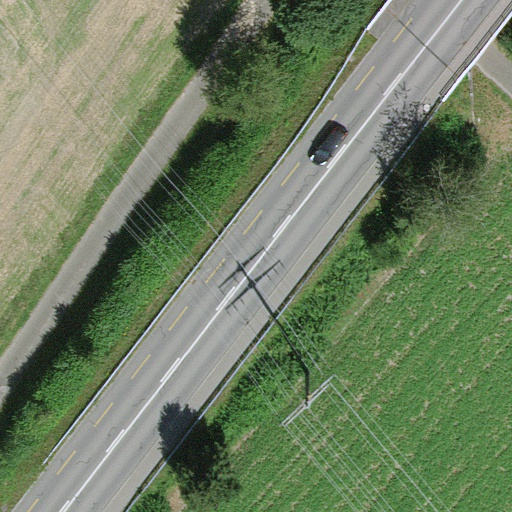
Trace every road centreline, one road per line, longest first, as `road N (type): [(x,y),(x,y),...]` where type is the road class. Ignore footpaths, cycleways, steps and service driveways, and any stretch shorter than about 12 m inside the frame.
road 1 (tertiary): [(65,511),(461,0)]
road 2 (track): [(257,0),(0,387)]
road 3 (track): [(511,84),(425,0)]
